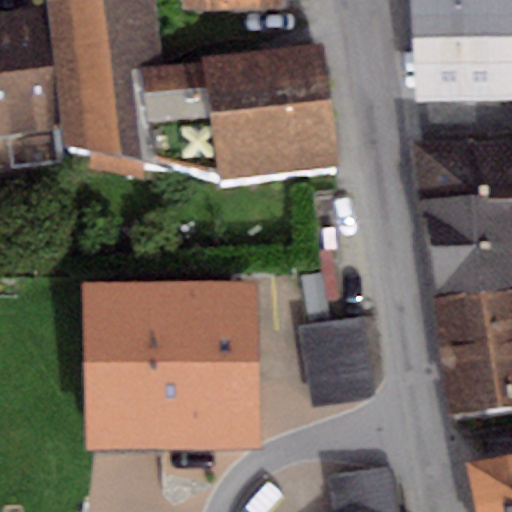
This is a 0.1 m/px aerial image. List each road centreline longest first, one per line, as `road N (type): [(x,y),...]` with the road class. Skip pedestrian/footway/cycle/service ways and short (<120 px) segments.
road 1 (tertiary): [(426,425),(363,0)]
road 2 (residential): [(426,425),(270,457),(245,473),(219,511)]
